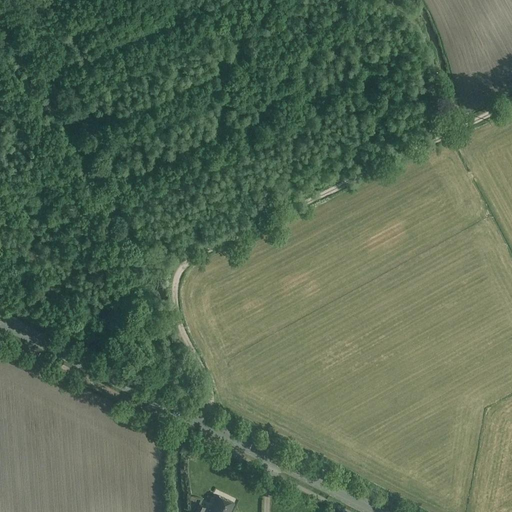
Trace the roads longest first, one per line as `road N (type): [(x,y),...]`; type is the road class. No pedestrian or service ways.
road 1 (track): [(209,413),(208,382),(178,321),(174,281),(182,267),(463,126)]
road 2 (secondary): [(274,459),(0,318)]
